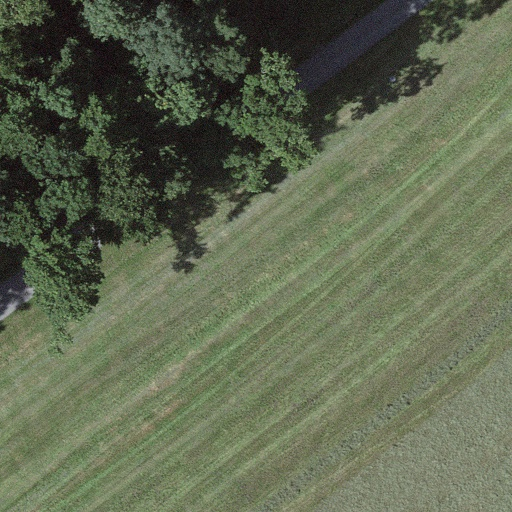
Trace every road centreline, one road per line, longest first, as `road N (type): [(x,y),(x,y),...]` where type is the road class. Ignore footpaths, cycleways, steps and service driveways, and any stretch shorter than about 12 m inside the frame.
road 1 (unclassified): [(404,0),(0,305)]
road 2 (track): [(150,0),(0,55)]
